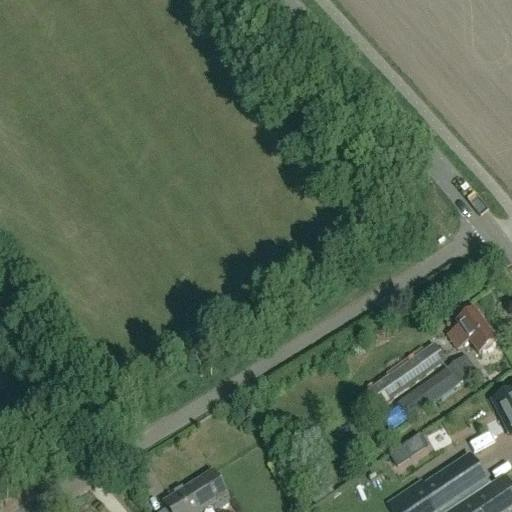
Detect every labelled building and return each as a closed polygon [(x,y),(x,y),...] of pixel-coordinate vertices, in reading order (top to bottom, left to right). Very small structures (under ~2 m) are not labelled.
[(475,312),(456,326),(459,330),(447,338),(457,352),(469,343),(478,356),(497,343),(475,312)] [(433,348),(364,397),(376,414),(445,365),(433,348)] [(445,371),(457,387),(476,373),(465,357),(445,371)] [(445,372),(403,402),(415,418),(457,389),(445,372)] [(511,394),(511,392),(489,403),(510,441),(511,440),(511,394)] [(417,490),(385,511),(452,511),(484,492),(466,464),(434,485),(437,490),(423,499),(417,490)] [(167,511),(205,511),(211,508),(213,511),(222,511),(228,509),(229,503),(226,499),(212,475),(164,506),(167,511)] [(511,511),(511,490),(504,478),(484,492),(452,511),(511,511)]
